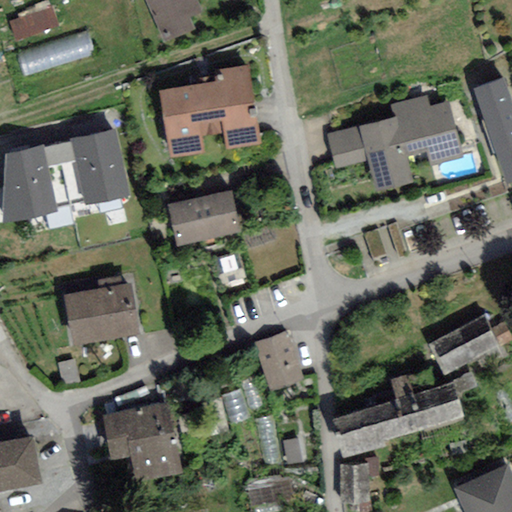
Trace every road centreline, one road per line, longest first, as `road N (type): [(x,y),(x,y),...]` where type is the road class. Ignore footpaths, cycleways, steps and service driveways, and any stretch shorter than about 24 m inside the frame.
road 1 (residential): [(270,0),(324,309)]
road 2 (track): [(275,30),(0,122)]
road 3 (residential): [(324,309),(73,404)]
road 4 (residential): [(324,309),(335,511)]
road 5 (residential): [(511,243),(324,309)]
